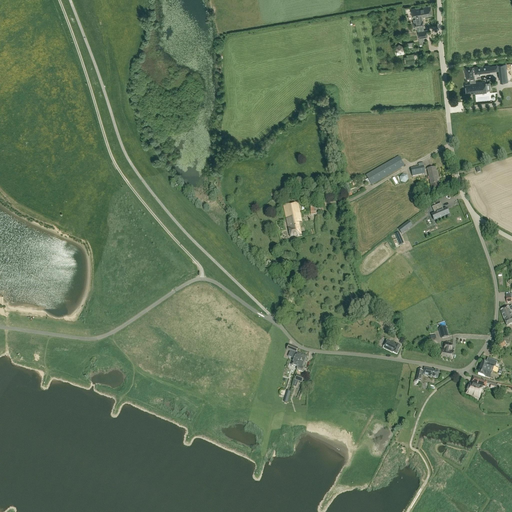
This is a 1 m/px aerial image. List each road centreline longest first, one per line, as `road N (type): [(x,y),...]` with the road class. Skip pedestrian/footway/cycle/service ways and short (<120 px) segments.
road 1 (unclassified): [(274,320),(309,350),(465,370),(492,335),(497,308),(473,215)]
road 2 (unclassified): [(202,278),(112,159),(59,0)]
road 3 (unclassified): [(473,215),(454,164),(439,0)]
road 4 (unclassified): [(202,278),(94,338),(0,326)]
